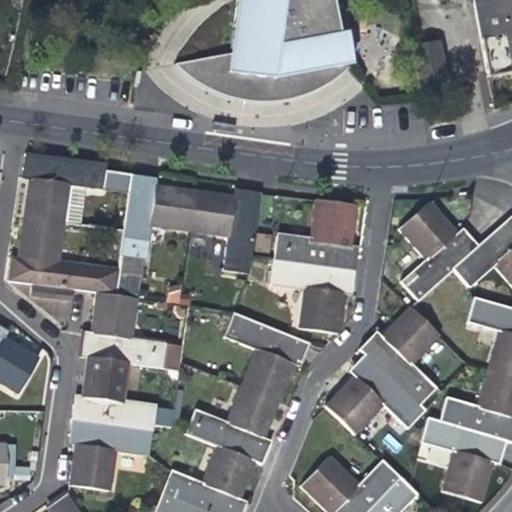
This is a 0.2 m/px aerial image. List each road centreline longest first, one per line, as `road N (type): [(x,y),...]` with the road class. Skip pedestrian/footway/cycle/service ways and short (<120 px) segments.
road 1 (residential): [(386,178),(4,124)]
road 2 (residential): [(386,178),(360,322),(312,373),(264,492)]
road 3 (residential): [(0,313),(56,357),(41,489),(10,511)]
road 4 (residential): [(511,157),(386,178)]
